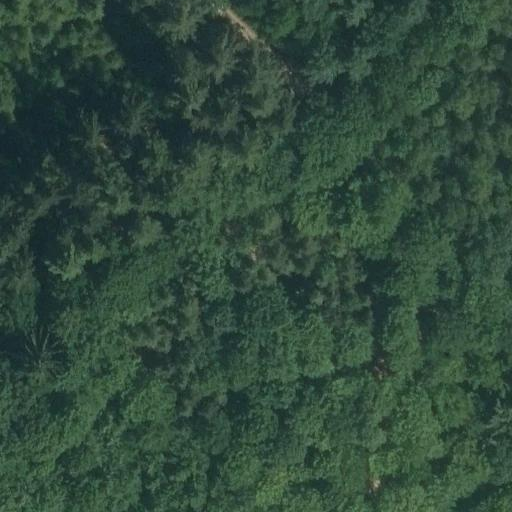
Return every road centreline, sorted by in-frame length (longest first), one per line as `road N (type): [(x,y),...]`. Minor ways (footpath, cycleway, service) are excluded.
road 1 (track): [(211,0),(511,289)]
road 2 (track): [(310,91),(151,219),(0,358)]
road 3 (track): [(310,91),(418,0)]
